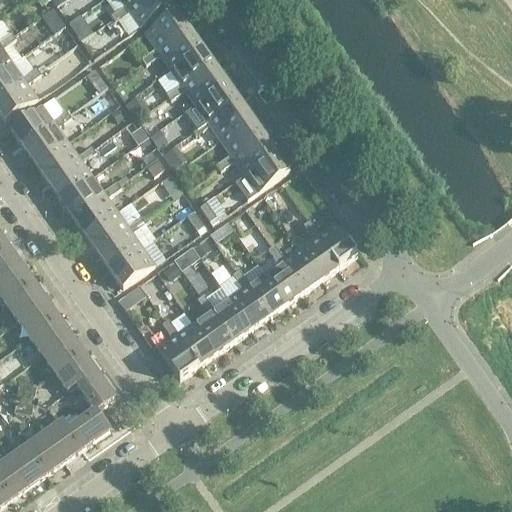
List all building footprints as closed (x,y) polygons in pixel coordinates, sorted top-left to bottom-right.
[(34,0),(41,9),(49,4),(46,0),(34,0)] [(63,0),(49,0),(57,10),(66,3),(63,0)] [(146,0),(117,0),(124,10),(111,19),(113,23),(146,0)] [(172,8),(166,0),(146,0),(113,23),(115,26),(129,16),(140,31),(172,8)] [(53,11),(42,19),(47,26),(58,18),(53,11)] [(190,33),(177,15),(145,38),(155,53),(141,63),(143,66),(190,33)] [(81,19),(69,27),(81,44),(93,36),(81,19)] [(107,27),(110,31),(116,27),(113,23),(107,27)] [(202,51),(190,33),(143,66),(146,69),(160,60),(170,74),(202,51)] [(0,44),(0,49),(14,40),(12,36),(0,44)] [(16,43),(14,40),(0,49),(0,75),(12,67),(2,53),(16,43)] [(215,69),(202,51),(170,74),(180,88),(166,98),(168,101),(215,69)] [(22,81),(12,67),(0,75),(0,103),(39,75),(36,72),(22,81)] [(227,86),(215,69),(168,101),(171,105),(185,95),(195,109),(227,86)] [(95,74),(87,79),(99,97),(107,91),(95,74)] [(41,78),(39,75),(0,103),(0,118),(5,126),(38,103),(27,88),(41,78)] [(195,109),(185,116),(195,130),(191,133),(193,137),(239,104),(227,86),(195,109)] [(138,100),(125,109),(136,124),(148,115),(138,100)] [(252,122),(239,104),(193,137),(195,140),(209,130),(220,144),(252,122)] [(53,125),(42,110),(10,133),(23,151),(69,118),(67,115),(53,125)] [(116,112),(110,117),(116,125),(122,121),(116,112)] [(72,122),(69,118),(23,151),(35,168),(68,146),(58,131),(72,122)] [(264,139),(252,122),(220,144),(230,159),(216,169),(218,172),(264,139)] [(160,134),(150,141),(157,151),(167,145),(160,134)] [(277,157),(264,139),(218,172),(220,175),(234,165),(244,180),(277,157)] [(78,160),(68,146),(35,168),(48,186),(94,154),(92,150),(78,160)] [(177,148),(163,158),(175,176),(189,166),(177,148)] [(97,157),(94,154),(48,186),(60,204),(93,181),(83,167),(97,157)] [(244,180),(235,186),(248,204),(290,175),(277,157),(244,180)] [(103,195),(93,181),(60,204),(73,221),(119,189),(117,185),(103,195)] [(121,192),(119,189),(73,221),(85,239),(118,216),(107,202),(121,192)] [(200,211),(210,225),(216,220),(206,207),(200,211)] [(128,231),(118,216),(85,239),(98,257),(144,224),(142,221),(128,231)] [(187,221),(196,234),(203,230),(193,216),(187,221)] [(146,228),(144,224),(98,257),(110,274),(142,252),(132,237),(146,228)] [(310,224),(307,226),(339,273),(357,260),(335,227),(320,238),(310,224)] [(339,273),(307,226),(303,229),(313,243),(299,253),(321,285),(339,273)] [(0,257),(8,251),(0,239),(0,257)] [(206,257),(207,251),(203,246),(194,252),(200,262),(206,257)] [(275,249),(271,251),(304,297),(321,285),(299,253),(284,263),(275,249)] [(0,283),(21,269),(8,251),(0,257),(0,283)] [(304,297),(271,251),(268,253),(278,267),(263,278),(286,310),(304,297)] [(155,270),(142,252),(110,274),(123,293),(155,270)] [(184,258),(191,269),(200,262),(193,252),(184,258)] [(165,275),(172,285),(182,278),(174,268),(165,275)] [(33,287),(21,269),(0,283),(0,299),(5,307),(33,287)] [(239,274),(236,276),(269,322),(286,310),(263,278),(249,288),(239,274)] [(269,322),(236,276),(233,278),(242,292),(228,302),(251,335),(269,322)] [(46,305),(33,287),(5,307),(18,325),(46,305)] [(132,310),(133,303),(128,297),(118,304),(126,314),(132,310)] [(204,299),(201,301),(233,347),(251,335),(228,302),(214,312),(204,299)] [(233,347),(201,301),(197,303),(207,317),(193,327),(216,360),(233,347)] [(58,323),(46,305),(18,325),(30,342),(58,323)] [(71,340),(58,323),(30,342),(43,360),(71,340)] [(169,323),(165,326),(198,372),(216,360),(193,327),(178,337),(169,323)] [(198,372),(165,326),(162,328),(172,342),(157,353),(180,385),(198,372)] [(83,358),(71,340),(43,360),(55,378),(83,358)] [(96,376),(83,358),(55,378),(68,396),(82,386),(96,376)] [(116,405),(96,376),(82,386),(102,415),(116,405)] [(12,398),(17,399),(17,398),(22,399),(23,391),(13,389),(12,398)] [(34,393),(23,391),(22,399),(33,401),(34,393)] [(21,407),(10,406),(9,414),(19,416),(21,407)] [(31,409),(21,407),(19,416),(30,418),(31,409)] [(117,430),(128,422),(120,411),(109,419),(117,430)] [(101,420),(73,440),(83,454),(111,434),(101,420)] [(63,426),(44,439),(64,467),(83,454),(73,440),(63,426)] [(64,467),(44,439),(27,451),(47,479),(64,467)] [(47,479),(27,451),(9,464),(29,492),(47,479)] [(29,492),(9,464),(0,470),(0,488),(11,504),(29,492)] [(0,511),(11,504),(0,488),(0,511)]
